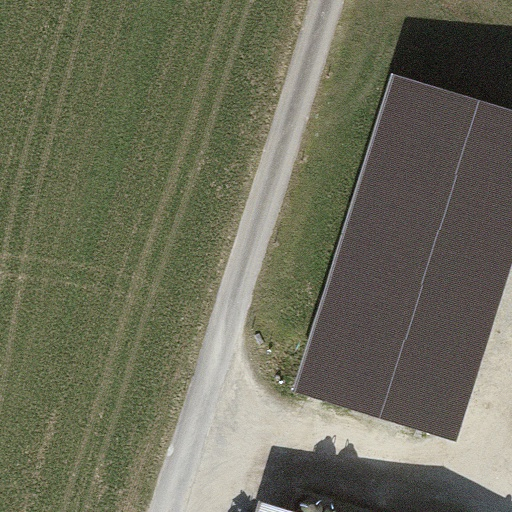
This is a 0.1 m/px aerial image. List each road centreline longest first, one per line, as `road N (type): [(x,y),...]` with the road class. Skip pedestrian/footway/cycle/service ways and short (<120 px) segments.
road 1 (unclassified): [(331,0),(175,511)]
road 2 (track): [(200,427),(467,511)]
